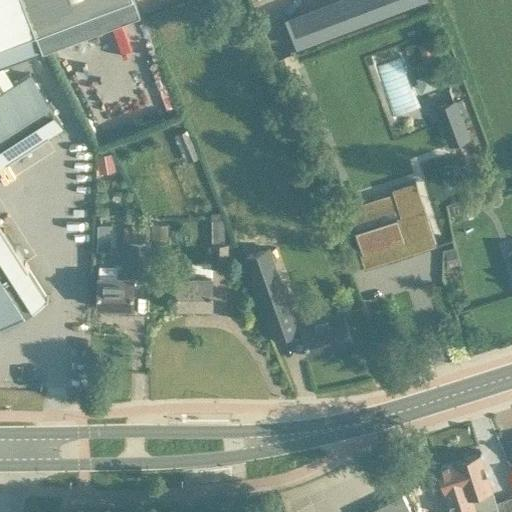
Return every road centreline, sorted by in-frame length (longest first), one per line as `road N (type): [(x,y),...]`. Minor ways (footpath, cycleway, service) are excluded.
road 1 (primary): [(511,373),(393,413),(260,444)]
road 2 (primary): [(11,465),(189,463),(260,444)]
road 3 (primary): [(260,444),(211,433),(12,433)]
